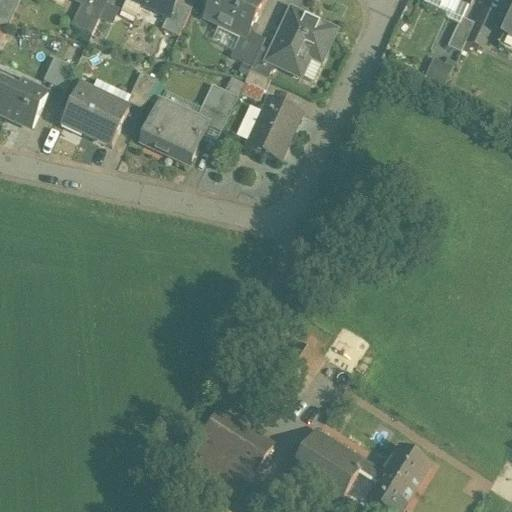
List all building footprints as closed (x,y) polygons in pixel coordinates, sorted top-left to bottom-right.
[(23,0),(0,0),(0,28),(9,30),(23,0)] [(67,0),(83,8),(89,10),(94,0),(67,0)] [(97,0),(94,0),(89,10),(83,8),(73,30),(93,39),(109,6),(97,0)] [(180,0),(129,0),(129,3),(169,21),(171,22),(178,6),(180,0)] [(267,4),(257,0),(215,0),(205,23),(242,40),(249,43),(251,37),(267,4)] [(475,0),(451,0),(471,9),(475,0)] [(511,0),(509,0),(502,16),(511,20),(511,26),(505,42),(507,43),(508,40),(511,41),(511,0)] [(178,6),(171,22),(169,21),(163,34),(179,42),(193,13),(178,6)] [(485,13),(469,46),(483,53),(499,19),(485,13)] [(336,36),(293,15),(273,57),(269,66),(276,69),(301,81),(313,55),(324,60),(336,36)] [(463,22),(449,50),(462,57),(476,28),(463,22)] [(249,43),(242,40),(232,62),(253,72),(262,52),(266,44),(251,37),(249,43)] [(253,72),(251,76),(269,84),(276,69),(269,66),(273,57),(262,52),(253,72)] [(77,72),(55,62),(44,86),(66,96),(77,72)] [(269,84),(251,76),(246,86),(267,96),(272,86),(269,84)] [(143,77),(129,107),(145,115),(159,85),(143,77)] [(23,86),(20,92),(4,84),(0,91),(0,117),(33,133),(49,99),(23,86)] [(130,116),(81,93),(64,129),(113,152),(130,116)] [(219,93),(203,127),(209,130),(222,136),(239,102),(219,93)] [(303,118),(271,103),(248,151),(280,166),(303,118)] [(203,127),(161,108),(143,148),(145,149),(147,145),(171,156),(169,160),(190,170),(209,130),(203,127)] [(322,366),(305,355),(283,385),(299,397),(322,366)] [(274,449),(221,415),(188,467),(241,500),(274,449)] [(384,478),(318,436),(291,479),(319,496),(309,511),(321,511),(328,502),(341,510),(360,479),(377,490),(384,478)] [(377,490),(368,504),(381,511),(405,511),(432,469),(401,450),(377,490)]
